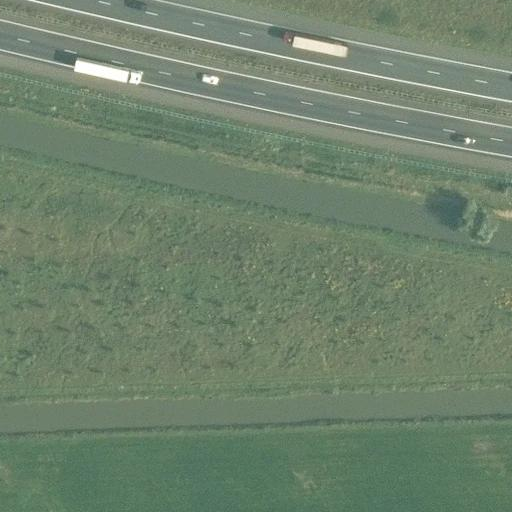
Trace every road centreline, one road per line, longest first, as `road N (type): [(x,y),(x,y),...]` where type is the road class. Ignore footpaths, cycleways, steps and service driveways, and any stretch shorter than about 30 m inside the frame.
road 1 (motorway): [(0,37),(511,139)]
road 2 (motorway): [(511,85),(94,0)]
